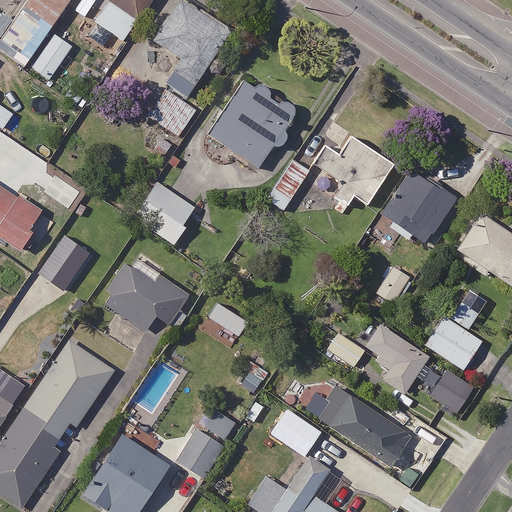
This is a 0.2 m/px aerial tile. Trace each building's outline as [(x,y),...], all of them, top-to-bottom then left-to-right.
[(70,0),(29,0),(0,43),(0,48),(25,66),(70,0)] [(152,0),(109,0),(110,0),(95,21),(124,41),(152,0)] [(231,29),(185,0),(182,0),(156,41),(182,58),(166,83),(188,96),(231,29)] [(72,46),(55,34),(32,67),(50,80),(72,46)] [(297,107),(244,73),(206,133),(260,168),(276,144),(283,149),(294,132),(285,127),(297,107)] [(0,126),(6,131),(18,113),(0,100),(0,93),(2,90),(0,88),(0,126)] [(196,110),(166,89),(149,115),(179,136),(196,110)] [(393,163),(352,137),(340,158),(326,149),(316,166),(344,183),(335,197),(348,205),(354,195),(368,204),(393,163)] [(21,165),(0,148),(0,166),(12,176),(21,165)] [(309,170),(293,159),(272,191),(289,201),(309,170)] [(456,197),(413,168),(383,214),(396,222),(392,228),(422,248),(456,197)] [(134,218),(175,245),(187,227),(183,225),(195,206),(158,182),(134,218)] [(64,203),(51,191),(39,204),(52,216),(64,203)] [(511,233),(483,213),(458,249),(511,285),(511,233)] [(166,269),(141,252),(131,268),(127,265),(103,301),(146,330),(156,314),(178,329),(198,300),(162,275),(166,269)] [(414,278),(394,266),(377,292),(396,305),(414,278)] [(48,291),(33,281),(9,317),(24,327),(48,291)] [(479,312),(461,300),(451,315),(468,327),(479,312)] [(482,340),(442,316),(425,345),(464,369),(482,340)] [(429,354),(379,323),(366,345),(380,354),(377,360),(390,369),(384,379),(405,393),(429,354)] [(365,350),(340,332),(328,348),(354,366),(365,350)] [(114,370),(70,341),(0,446),(0,491),(23,506),(60,451),(54,447),(71,421),(77,425),(114,370)] [(270,372),(253,359),(237,380),(254,393),(270,372)] [(472,386),(435,362),(424,380),(435,387),(431,394),(456,411),(472,386)] [(13,377),(0,368),(0,422),(13,403),(1,395),(13,377)] [(410,436),(352,396),(332,426),(390,466),(410,436)] [(321,432),(288,408),(271,431),(304,456),(321,432)] [(234,423),(213,409),(203,423),(224,438),(234,423)] [(223,447),(196,430),(177,459),(204,476),(223,447)] [(138,511),(170,464),(120,431),(80,491),(112,511),(138,511)] [(327,468),(307,455),(285,487),(265,473),(245,502),(257,511),(256,511),(335,511),(309,494),(327,468)]
